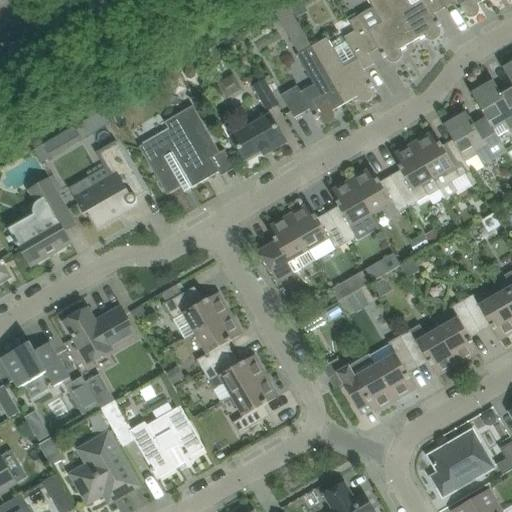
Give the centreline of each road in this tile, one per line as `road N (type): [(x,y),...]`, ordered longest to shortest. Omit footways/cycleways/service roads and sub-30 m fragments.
road 1 (residential): [(511,28),(468,53),(428,100),(212,227)]
road 2 (residential): [(212,227),(160,255),(121,257),(0,325)]
road 3 (residential): [(313,424),(304,383),(212,227)]
road 4 (residential): [(180,511),(305,440),(313,424)]
road 5 (residential): [(398,458),(417,427),(511,373)]
road 6 (secondary): [(0,65),(115,0)]
